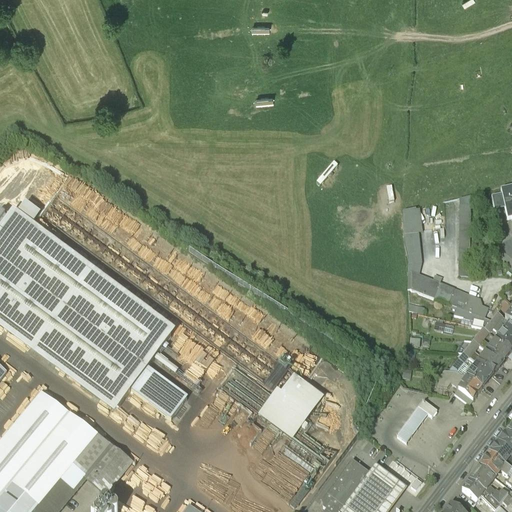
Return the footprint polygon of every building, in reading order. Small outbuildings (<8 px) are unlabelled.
[(56,167),(37,192),(40,194),(40,198),(31,210),(40,217),(47,217),(54,207),(54,179),(56,176),(61,176),(61,183),(67,175),(56,167)] [(511,189),(500,192),(501,197),(491,199),(494,213),(504,211),(507,222),(511,221),(511,189)] [(171,339),(29,234),(40,219),(25,208),(15,223),(11,221),(0,236),(0,321),(118,409),(171,339)] [(408,262),(408,274),(418,278),(421,267),(418,238),(421,238),(418,210),(402,213),(404,245),(408,262)] [(470,213),(459,213),(458,278),(469,278),(470,213)] [(418,278),(408,274),(407,292),(456,310),(461,295),(418,278)] [(471,299),(461,295),(456,310),(465,314),(471,299)] [(471,299),(465,314),(484,322),(489,312),(477,307),(479,302),(471,299)] [(424,310),(408,307),(408,314),(422,317),(424,310)] [(471,328),(483,331),(488,336),(492,331),(495,333),(501,326),(504,328),(505,327),(507,328),(496,342),(511,354),(511,353),(511,328),(504,322),(497,316),(490,324),(484,322),(465,314),(456,310),(454,318),(463,320),(463,321),(472,323),(471,328)] [(442,324),(435,322),(433,333),(443,335),(445,328),(441,327),(442,324)] [(472,344),(478,348),(482,343),(488,336),(483,331),(472,344)] [(408,341),(408,350),(418,351),(419,342),(408,341)] [(490,349),(486,354),(501,367),(511,354),(496,342),(490,349)] [(478,348),(486,354),(490,349),(482,343),(478,348)] [(462,356),(468,360),(478,348),(472,344),(462,356)] [(486,354),(476,366),(491,379),(501,367),(486,354)] [(454,376),(456,376),(463,366),(468,360),(462,356),(448,375),(454,376)] [(466,379),(467,380),(481,391),(491,379),(476,366),(471,372),(463,366),(456,376),(465,379),(466,379)] [(447,391),(451,386),(458,392),(472,403),(476,399),(476,398),(481,391),(467,380),(465,379),(456,376),(454,376),(448,375),(444,375),(433,388),(447,391)] [(323,402),(293,379),(274,405),(270,402),(257,419),(292,445),(323,402)] [(469,408),(472,403),(458,392),(454,397),(469,408)] [(35,511),(70,471),(97,439),(41,399),(0,448),(0,511),(35,511)] [(437,415),(423,405),(396,441),(405,448),(427,419),(431,422),(437,415)] [(408,412),(398,427),(403,430),(412,415),(408,412)] [(511,441),(506,436),(497,446),(511,458),(511,457),(511,441)] [(97,439),(70,471),(85,483),(107,502),(134,468),(97,439)] [(497,446),(489,457),(511,475),(511,465),(507,464),(511,458),(497,446)] [(511,475),(489,457),(480,470),(494,481),(496,479),(500,474),(502,475),(501,476),(508,481),(511,484),(511,475)] [(337,472),(343,476),(350,464),(345,461),(337,472)] [(345,511),(371,478),(352,464),(322,505),(322,510),(324,511),(345,511)] [(406,491),(375,468),(341,511),(390,511),(402,497),(406,491)] [(174,486),(152,470),(143,482),(165,498),(174,486)] [(469,483),(484,494),(489,499),(494,504),(498,498),(490,491),(486,492),(494,481),(480,470),(479,470),(469,483)] [(60,511),(85,483),(70,471),(35,511),(60,511)] [(505,486),(508,481),(501,476),(502,475),(500,474),(496,479),(505,486)] [(421,486),(416,482),(411,490),(415,493),(421,486)] [(469,483),(462,493),(478,506),(480,503),(478,502),(481,498),(485,503),(489,499),(484,494),(469,483)] [(501,494),(511,502),(511,501),(511,494),(505,490),(501,494)] [(498,498),(494,504),(499,509),(502,505),(507,508),(510,504),(511,502),(501,494),(498,498)] [(451,508),(456,511),(464,511),(467,508),(458,499),(451,508)] [(493,511),(496,511),(499,509),(494,504),(489,499),(485,503),(484,503),(493,511)]
